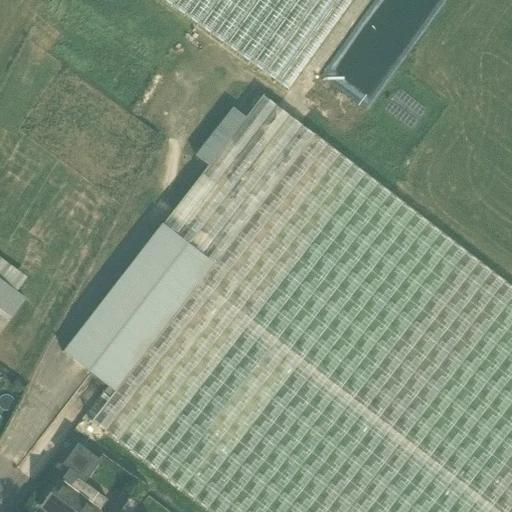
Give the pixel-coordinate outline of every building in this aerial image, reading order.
[(161,0),(289,92),(355,0),(161,0)] [(245,119),(232,109),(195,157),(208,167),(63,354),(91,375),(106,387),(114,393),(92,423),(146,464),(207,511),(511,511),(511,290),(313,137),(262,97),(245,119)] [(0,281),(0,333),(25,299),(0,281)] [(68,489),(60,483),(42,508),(47,511),(100,511),(108,501),(77,478),(68,489)] [(131,511),(136,506),(122,495),(109,511),(131,511)]
